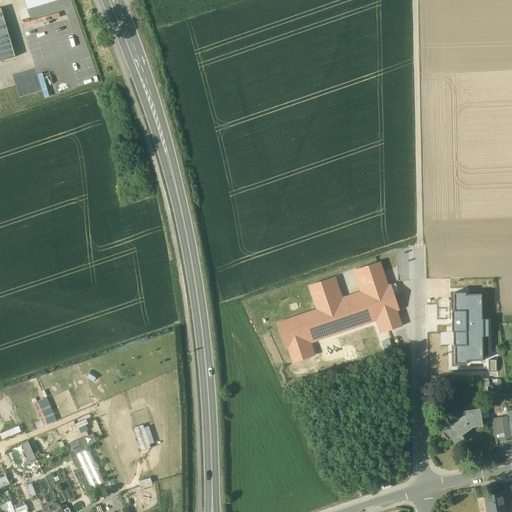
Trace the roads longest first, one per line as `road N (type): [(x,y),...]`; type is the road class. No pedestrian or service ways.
road 1 (secondary): [(211,502),(201,336),(177,196),(110,0)]
road 2 (track): [(419,245),(414,0)]
